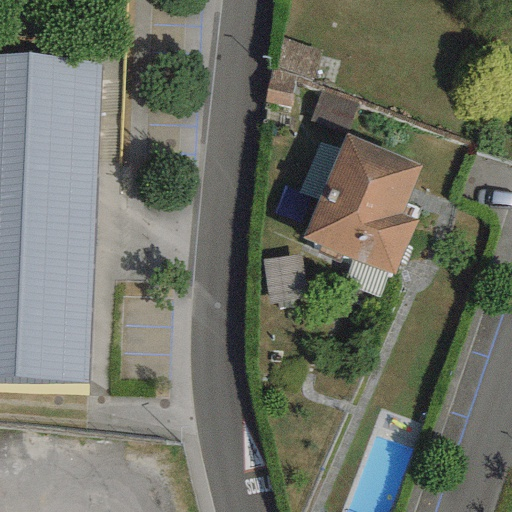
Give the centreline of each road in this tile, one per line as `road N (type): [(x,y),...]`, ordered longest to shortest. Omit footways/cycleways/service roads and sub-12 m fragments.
road 1 (residential): [(244,0),(211,420),(231,511)]
road 2 (tertiary): [(511,354),(458,511)]
